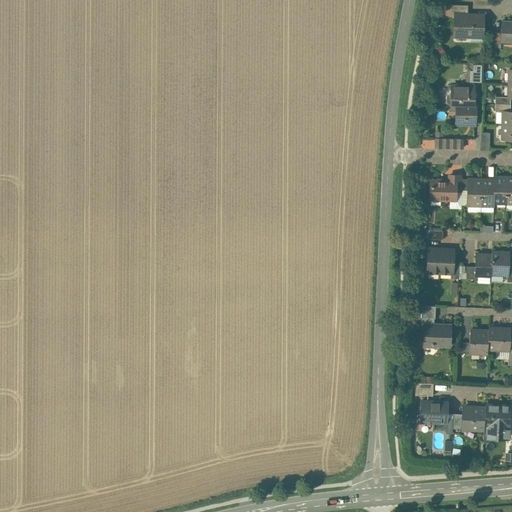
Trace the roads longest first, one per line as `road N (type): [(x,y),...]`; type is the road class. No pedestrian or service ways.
road 1 (secondary): [(378,496),(388,154)]
road 2 (secondary): [(388,154),(410,0)]
road 3 (tertiary): [(511,485),(378,496)]
road 4 (residential): [(511,158),(388,154)]
road 5 (secondary): [(378,496),(259,511)]
